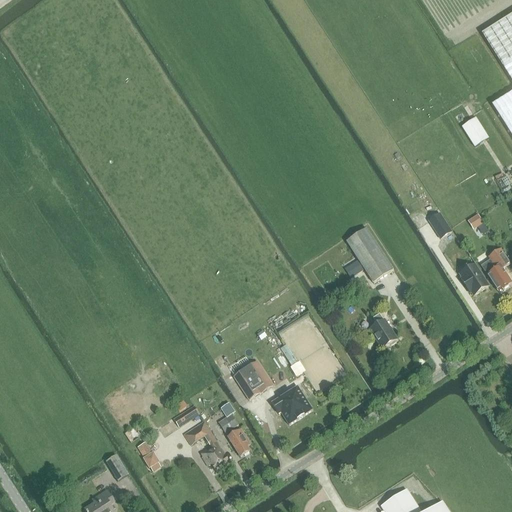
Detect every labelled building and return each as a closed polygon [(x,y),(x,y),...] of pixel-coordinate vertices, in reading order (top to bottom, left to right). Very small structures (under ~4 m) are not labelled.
[(511,16),(482,35),(511,81),(511,16)] [(511,137),(511,94),(493,106),(511,137)] [(462,128),(475,148),(489,140),(476,119),(462,128)] [(441,215),(429,223),(441,240),(452,233),(441,215)] [(479,216),(468,222),(472,227),(482,221),(479,216)] [(393,272),(366,230),(346,243),(358,262),(363,271),(373,285),(393,272)] [(510,267),(508,264),(500,251),(488,258),(490,261),(481,267),(498,293),(502,290),(503,291),(511,285),(511,284),(503,271),(510,267)] [(358,262),(349,268),(355,276),(363,271),(358,262)] [(489,287),(474,266),(459,276),(461,279),(460,280),(470,295),(471,294),(473,298),(489,287)] [(369,331),(382,351),(389,346),(390,347),(391,347),(395,344),(396,343),(395,342),(397,341),(384,321),(383,322),(379,316),(373,320),(377,326),(369,331)] [(286,343),(297,360),(303,356),(292,339),(286,343)] [(287,346),(281,350),(292,368),(298,364),(287,346)] [(284,358),(277,362),(289,381),(295,377),(284,358)] [(258,364),(235,379),(250,402),(261,394),(262,395),(273,387),(258,364)] [(272,404),(279,416),(282,414),(289,426),(289,427),(290,426),(298,421),(299,421),(304,417),(304,418),(305,417),(312,412),(313,411),(298,388),(272,404)] [(183,402),(175,408),(180,414),(188,408),(183,402)] [(229,405),(222,410),(227,419),(232,416),(235,414),(229,405)] [(201,416),(195,407),(174,420),(180,429),(201,416)] [(227,419),(219,424),(226,434),(239,426),(232,416),(227,419)] [(133,435),(143,429),(138,421),(128,428),(133,435)] [(221,448),(205,422),(184,436),(191,447),(204,439),(208,445),(211,449),(211,450),(210,449),(200,455),(208,467),(211,465),(216,474),(229,465),(219,450),(221,448)] [(242,431),(229,439),(232,445),(240,458),(250,452),(247,447),(251,445),(242,431)] [(142,440),(147,450),(154,446),(149,437),(142,440)] [(143,444),(137,448),(144,460),(149,469),(150,469),(158,464),(153,454),(153,455),(149,449),(147,450),(143,444)] [(116,456),(106,463),(118,482),(128,476),(116,456)] [(137,477),(133,479),(139,488),(143,485),(137,477)] [(384,511),(445,511),(441,505),(429,511),(420,511),(408,492),(382,508),(384,511)] [(113,511),(107,502),(111,499),(107,493),(92,502),(95,506),(85,511),(113,511)]
